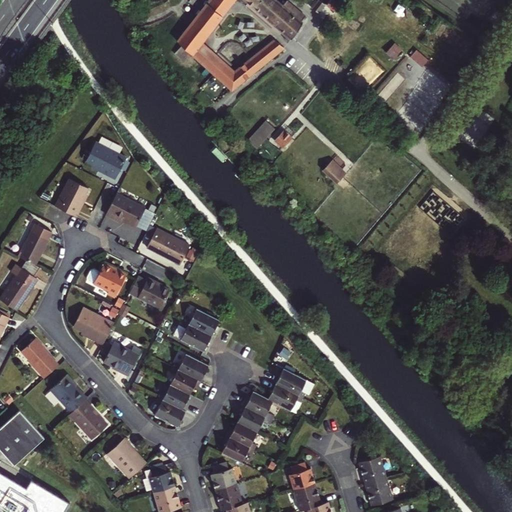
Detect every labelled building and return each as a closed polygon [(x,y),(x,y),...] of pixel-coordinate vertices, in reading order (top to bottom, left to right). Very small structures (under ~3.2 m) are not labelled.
[(210,0),(197,18),(178,42),(233,90),(284,48),(274,39),(235,73),(202,44),(211,32),(213,34),(215,35),(227,20),(225,18),(223,17),(236,0),(245,0),(292,39),(304,23),(301,20),(305,15),(287,1),(286,0),(277,0),(210,0)] [(197,18),(210,0),(198,0),(190,12),(197,18)] [(50,27),(44,31),(62,63),(69,59),(50,27)] [(385,51),(393,58),(401,48),(394,42),(385,51)] [(416,49),(409,56),(421,66),(427,59),(416,49)] [(257,147),(274,128),(265,119),(247,139),(257,147)] [(292,136),(282,128),(273,139),(282,147),(292,136)] [(98,141),(89,160),(105,168),(104,171),(118,178),(129,157),(98,141)] [(345,171),(332,158),(321,170),(343,190),(350,182),(342,175),(345,171)] [(352,164),(344,175),(352,181),(360,170),(352,164)] [(71,178),(58,205),(74,213),(79,216),(85,203),(83,202),(91,188),(71,178)] [(147,206),(119,192),(109,213),(123,221),(125,216),(130,218),(129,220),(138,225),(147,206)] [(33,231),(20,256),(27,260),(37,265),(45,251),(44,251),(46,247),(47,247),(54,233),(32,221),(28,228),(33,231)] [(190,245),(158,228),(148,247),(180,264),(190,245)] [(27,260),(24,266),(37,272),(40,266),(37,265),(27,260)] [(4,298),(22,307),(34,284),(35,281),(34,280),(38,273),(37,272),(24,266),(17,262),(13,270),(18,272),(4,298)] [(116,267),(106,262),(101,273),(96,271),(93,271),(90,278),(91,281),(110,291),(108,294),(116,298),(129,274),(121,270),(119,272),(114,270),(116,267)] [(139,277),(131,292),(161,308),(171,289),(149,278),(147,281),(139,277)] [(104,344),(115,323),(84,307),(74,326),(91,335),(90,337),(104,344)] [(188,317),(186,321),(213,336),(221,320),(198,308),(193,319),(188,317)] [(123,309),(120,314),(126,317),(129,312),(123,309)] [(0,313),(0,338),(10,318),(0,313)] [(205,352),(213,336),(186,321),(183,326),(180,324),(176,333),(177,336),(182,339),(182,340),(205,352)] [(45,378),(59,365),(46,349),(47,348),(38,338),(23,351),(34,364),(33,364),(45,378)] [(131,350),(114,341),(104,361),(121,369),(120,372),(128,376),(141,350),(134,346),(131,350)] [(174,361),(172,365),(202,381),(210,366),(184,352),(178,363),(174,361)] [(173,373),(168,382),(191,394),(195,386),(199,388),(202,381),(172,365),(169,370),(173,373)] [(289,367),(287,370),(296,375),(297,371),(289,367)] [(285,369),(277,385),(304,399),(307,394),(302,391),(303,389),(309,393),(315,383),(308,379),(307,381),(296,375),(287,370),(285,369)] [(51,389),(71,413),(86,399),(88,398),(67,374),(51,389)] [(191,394),(168,382),(163,393),(158,391),(156,395),(187,411),(190,404),(187,402),(191,394)] [(274,402),(292,411),(297,400),(302,402),(304,399),(277,385),(269,400),(274,402)] [(268,413),(274,402),(269,400),(254,392),(250,400),(247,399),(243,406),(271,420),(273,415),(268,413)] [(187,411),(156,395),(153,400),(158,403),(152,413),(179,427),(187,411)] [(71,413),(70,414),(92,440),(108,425),(86,399),(71,413)] [(239,422),(258,432),(264,422),(268,424),(271,420),(243,406),(240,413),(243,414),(239,422)] [(20,411),(0,428),(0,449),(14,465),(44,438),(20,411)] [(228,436),(255,450),(258,445),(253,443),(258,432),(239,422),(235,430),(232,429),(228,436)] [(253,455),(255,450),(228,436),(224,443),(227,445),(223,453),(242,463),(248,452),(253,455)] [(107,454),(129,479),(146,464),(129,445),(130,444),(125,438),(107,454)] [(359,463),(366,485),(387,479),(381,457),(359,463)] [(216,489),(239,482),(234,467),(231,468),(229,462),(214,466),(216,473),(212,474),(216,489)] [(311,469),(307,470),(306,463),(291,468),(292,474),(289,475),(294,490),(315,484),(311,469)] [(152,490),(153,493),(175,487),(170,472),(167,473),(164,465),(150,469),(152,477),(146,479),(143,480),(146,492),(152,490)] [(24,488),(0,474),(0,511),(61,511),(68,502),(29,480),(24,488)] [(387,479),(366,485),(372,506),(393,500),(387,479)] [(227,509),(245,504),(239,482),(216,489),(222,510),(227,509)] [(321,505),(315,484),(294,490),(300,511),(307,509),(321,505)] [(175,487),(153,493),(158,511),(165,511),(180,508),(175,487)] [(228,511),(252,511),(250,503),(245,504),(227,509),(228,511)] [(321,505),(307,509),(308,511),(331,511),(329,503),(321,505)]
